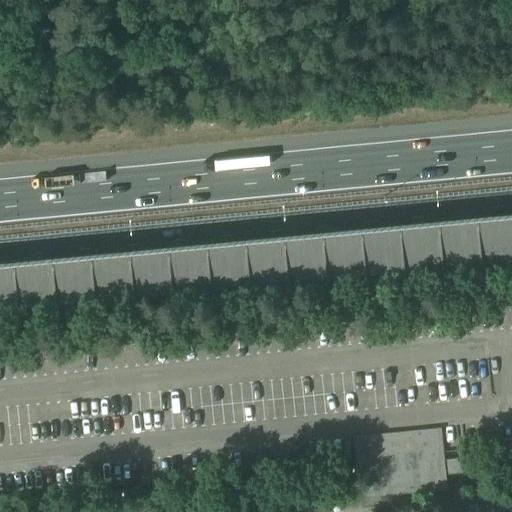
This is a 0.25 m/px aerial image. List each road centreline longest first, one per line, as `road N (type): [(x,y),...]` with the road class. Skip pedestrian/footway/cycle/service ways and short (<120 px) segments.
road 1 (motorway): [(0,269),(511,220)]
road 2 (motorway): [(511,152),(0,201)]
